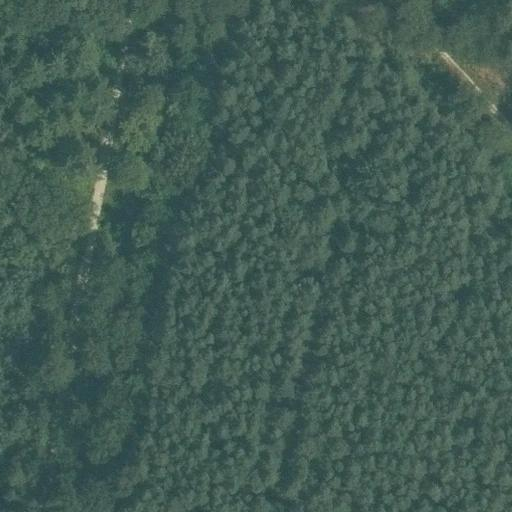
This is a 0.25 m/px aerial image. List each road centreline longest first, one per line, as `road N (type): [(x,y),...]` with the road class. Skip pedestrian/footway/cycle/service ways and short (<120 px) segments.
road 1 (tertiary): [(76,511),(182,0)]
road 2 (track): [(394,0),(511,141)]
